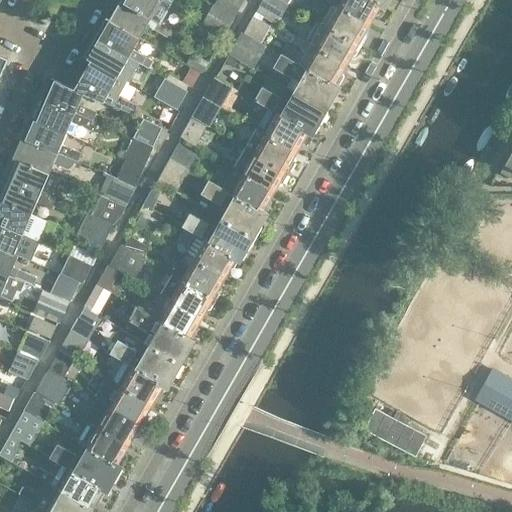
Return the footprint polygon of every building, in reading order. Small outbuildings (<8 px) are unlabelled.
[(162,0),(121,0),(121,1),(158,23),(169,4),(162,0)] [(243,0),(215,0),(213,4),(234,17),(243,0)] [(287,4),(280,0),(260,0),(253,12),(273,24),(287,4)] [(341,0),(338,6),(369,24),(374,16),(377,16),(382,8),(375,3),(376,1),(373,0),(341,0)] [(121,1),(110,19),(141,38),(147,26),(167,38),(171,30),(158,23),(121,1)] [(207,13),(201,24),(223,36),(234,17),(213,4),(207,13)] [(338,6),(327,27),(360,46),(366,37),(364,33),(369,24),(338,6)] [(141,38),(106,17),(95,37),(137,61),(139,62),(148,68),(153,61),(147,57),(134,49),(141,38)] [(271,26),(253,17),(244,33),(261,43),(271,26)] [(318,22),(307,42),(346,64),(350,57),(354,57),(360,46),(327,27),(318,22)] [(267,47),(241,33),(228,56),(237,61),(254,70),(267,47)] [(137,61),(95,37),(84,57),(126,81),(137,61)] [(302,49),(295,61),(304,67),(304,68),(306,70),(308,68),(330,81),(331,79),(339,83),(343,77),(341,74),(346,64),(307,42),(298,37),(294,44),(302,49)] [(288,88),(294,91),(328,111),(333,101),(332,98),(338,87),(337,87),(339,83),(331,79),(330,81),(308,68),(306,70),(304,68),(304,67),(295,61),(281,53),(274,67),(294,78),(288,88)] [(184,65),(198,73),(204,63),(190,54),(184,65)] [(0,55),(0,78),(8,59),(0,55)] [(237,61),(228,56),(224,63),(233,68),(237,61)] [(127,81),(126,81),(88,59),(72,86),(84,93),(134,115),(138,105),(119,96),(127,81)] [(178,86),(187,91),(198,73),(188,68),(178,86)] [(232,87),(215,77),(203,97),(221,107),(232,87)] [(72,86),(52,78),(43,98),(76,112),(90,119),(94,111),(79,104),(84,93),(72,86)] [(187,91),(178,86),(165,78),(153,97),(176,110),(187,91)] [(275,110),(281,114),(281,115),(304,128),(302,130),(310,134),(311,133),(312,133),(318,122),(321,122),(328,111),(294,91),(287,103),(261,87),(254,99),(270,108),(274,111),(275,110)] [(209,127),(221,107),(203,97),(191,117),(207,126),(209,127)] [(43,98),(35,118),(67,132),(72,121),(104,135),(108,127),(90,119),(76,112),(43,98)] [(258,127),(257,128),(297,151),(302,143),(305,142),(310,134),(302,130),(304,128),(281,115),(281,114),(275,110),(274,111),(270,108),(258,128),(258,127)] [(191,117),(180,137),(195,147),(207,126),(191,117)] [(35,118),(26,139),(58,153),(75,160),(78,162),(82,153),(62,144),(67,132),(35,118)] [(153,147),(162,128),(143,119),(133,138),(153,147)] [(257,128),(246,148),(288,172),(293,163),(292,160),(297,151),(257,128)] [(143,169),(153,147),(133,138),(123,160),(143,169)] [(26,139),(17,160),(49,174),(49,173),(54,163),(68,169),(73,165),(75,160),(58,153),(26,139)] [(197,155),(178,144),(170,158),(190,168),(197,155)] [(246,148),(234,168),(274,191),(278,184),(282,183),(288,172),(246,148)] [(511,152),(506,164),(501,172),(511,178),(511,152)] [(170,158),(157,181),(176,192),(186,175),(205,186),(209,180),(190,168),(170,158)] [(17,160),(8,180),(41,194),(41,193),(50,197),(59,177),(49,173),(49,174),(17,160)] [(135,187),(143,169),(123,160),(115,178),(135,187)] [(234,168),(223,188),(232,193),(231,194),(234,196),(235,195),(258,208),(259,206),(266,210),(270,204),(269,200),(274,191),(234,168)] [(126,206),(135,187),(115,178),(107,197),(126,206)] [(8,180),(0,198),(0,199),(32,213),(37,202),(52,208),(56,200),(50,197),(41,193),(41,194),(8,180)] [(227,208),(222,218),(256,237),(261,228),(259,225),(266,214),(265,213),(266,210),(259,206),(258,208),(235,195),(234,196),(231,194),(232,193),(223,188),(209,180),(201,193),(227,208)] [(144,202),(149,204),(163,212),(169,200),(150,190),(144,202)] [(113,224),(118,214),(121,215),(125,206),(104,197),(95,216),(113,224)] [(48,220),(32,213),(0,199),(0,223),(39,241),(48,220)] [(66,229),(102,246),(112,224),(75,208),(66,229)] [(186,227),(209,240),(209,241),(231,255),(230,256),(238,261),(238,259),(239,260),(245,249),(249,249),(256,237),(222,218),(217,227),(193,214),(186,227)] [(0,248),(18,256),(19,255),(15,253),(20,243),(25,245),(35,250),(39,241),(0,223),(0,248)] [(143,231),(132,225),(127,234),(129,235),(124,242),(144,254),(148,246),(138,240),(143,231)] [(189,247),(185,254),(225,277),(229,270),(233,269),(238,261),(230,256),(231,255),(209,241),(209,240),(206,238),(198,252),(189,247)] [(75,243),(71,252),(91,260),(95,252),(75,243)] [(180,261),(173,274),(216,299),(221,290),(220,286),(225,277),(185,254),(167,244),(163,251),(174,256),(173,257),(180,261)] [(146,259),(121,245),(109,264),(121,271),(134,279),(146,259)] [(0,248),(0,271),(10,276),(10,275),(25,282),(34,285),(37,277),(14,267),(18,256),(0,248)] [(59,272),(80,282),(89,264),(68,254),(59,272)] [(121,271),(109,264),(97,284),(109,291),(121,271)] [(0,271),(0,295),(1,296),(12,301),(17,290),(21,291),(25,282),(10,275),(10,276),(0,271)] [(50,292),(70,300),(79,283),(59,274),(50,292)] [(159,292),(158,292),(201,318),(206,310),(210,310),(216,299),(173,274),(162,293),(159,292)] [(33,311),(60,322),(69,302),(42,290),(33,311)] [(201,318),(158,292),(154,302),(166,308),(159,321),(162,323),(163,321),(185,334),(187,332),(194,337),(198,330),(197,327),(201,318)] [(89,297),(83,308),(97,316),(104,305),(89,297)] [(83,308),(71,329),(89,339),(101,318),(97,316),(83,308)] [(192,340),(194,337),(187,332),(185,334),(163,321),(162,323),(159,321),(136,308),(129,321),(151,334),(155,336),(149,345),(183,364),(188,355),(187,351),(193,340),(192,340)] [(31,318),(26,331),(48,341),(53,328),(31,318)] [(183,364),(149,345),(120,327),(106,351),(122,360),(136,368),(158,381),(157,383),(165,388),(166,386),(167,386),(173,376),(177,375),(183,364)] [(71,330),(59,350),(75,359),(86,339),(71,330)] [(50,341),(48,341),(26,331),(22,340),(16,352),(38,361),(50,341)] [(59,378),(62,380),(75,359),(59,350),(48,371),(59,378)] [(28,378),(38,362),(16,352),(8,371),(26,380),(28,378)] [(122,360),(112,378),(123,384),(122,386),(153,404),(157,396),(161,396),(165,388),(157,383),(158,381),(136,368),(122,360)] [(511,414),(490,402),(504,376),(491,369),(475,399),(511,419),(511,414)] [(48,371),(35,392),(51,401),(57,392),(53,389),(59,378),(48,371)] [(511,380),(504,376),(490,402),(511,414),(511,380)] [(0,389),(13,395),(18,384),(5,378),(0,389)] [(122,386),(110,406),(144,425),(149,416),(147,412),(153,404),(122,386)] [(0,402),(9,406),(13,395),(0,389),(0,402)] [(34,392),(23,410),(25,412),(41,422),(53,402),(51,401),(35,392),(34,392)] [(90,421),(99,426),(129,444),(134,437),(137,436),(144,425),(110,406),(96,397),(85,418),(90,421)] [(426,435),(375,408),(364,429),(415,457),(426,435)] [(29,443),(41,422),(25,412),(23,410),(11,432),(29,443)] [(78,441),(87,446),(113,460),(114,458),(122,463),(126,457),(124,453),(129,444),(99,426),(90,421),(78,441)] [(14,449),(21,438),(11,432),(5,443),(14,449)] [(48,455),(62,463),(71,449),(56,441),(48,455)] [(87,446),(74,471),(101,486),(100,489),(105,491),(106,489),(108,491),(114,480),(117,479),(121,473),(119,470),(121,467),(120,467),(122,463),(114,458),(113,460),(87,446)] [(100,499),(105,491),(100,489),(101,486),(69,468),(67,467),(60,479),(39,468),(35,475),(55,487),(92,508),(96,500),(100,499)] [(18,494),(32,501),(37,493),(23,485),(18,494)] [(41,506),(40,507),(47,511),(91,511),(91,510),(92,508),(55,487),(49,497),(44,496),(39,505),(41,506)]
